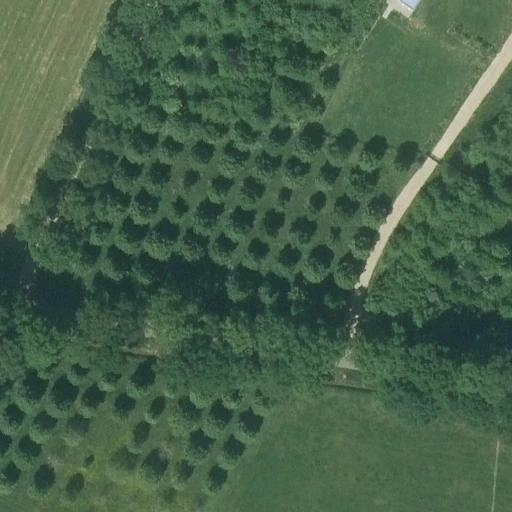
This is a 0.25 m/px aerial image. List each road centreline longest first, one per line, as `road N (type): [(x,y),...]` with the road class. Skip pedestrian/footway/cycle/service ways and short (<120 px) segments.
road 1 (unclassified): [(0,307),(511,388)]
road 2 (track): [(151,0),(0,329)]
